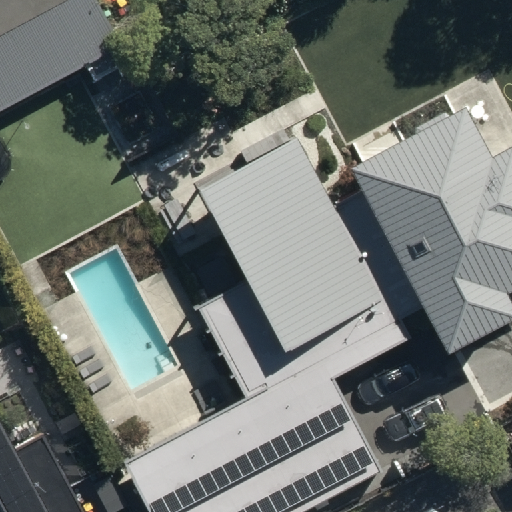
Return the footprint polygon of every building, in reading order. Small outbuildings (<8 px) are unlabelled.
[(92,0),(45,0),(0,24),(0,100),(114,39),(92,0)] [(459,104),(341,162),(354,190),(415,301),(438,347),(511,311),(499,287),(511,280),(511,157),(505,142),(483,153),(459,104)] [(290,131),(193,183),(242,272),(187,302),(233,386),(116,449),(110,452),(143,511),(281,511),(376,461),(327,372),(403,330),(394,313),(415,301),(354,190),(329,203),(290,131)] [(0,431),(0,511),(76,511),(35,432),(8,446),(0,431)] [(511,511),(511,492),(498,467),(468,485),(482,511),(511,511)]
